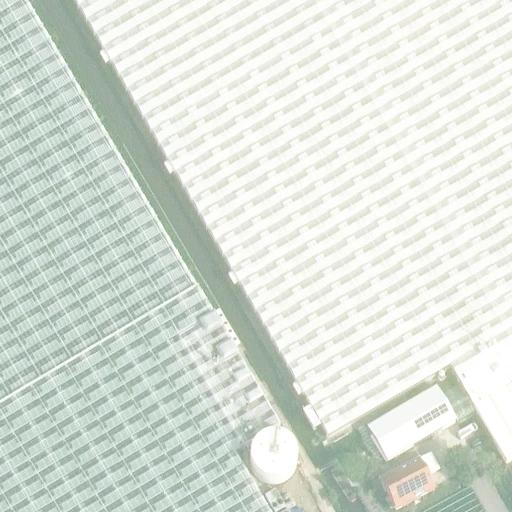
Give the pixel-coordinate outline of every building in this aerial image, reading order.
[(0,0),(0,511),(264,511),(234,461),(231,455),(277,429),(22,0),(0,0)] [(511,0),(69,0),(71,2),(326,438),(449,367),(458,384),(511,354),(511,0)] [(511,354),(458,384),(439,395),(435,388),(366,429),(386,463),(455,422),(457,424),(475,414),(505,464),(511,460),(511,354)] [(272,438),(265,439),(258,443),(252,448),(249,456),(248,463),(250,471),(254,478),(260,483),(268,485),(276,486),(283,483),(290,478),(294,472),(296,464),(296,456),(292,449),(287,443),(280,439),(272,438)] [(438,471),(429,455),(380,482),(389,498),(386,502),(390,510),(394,509),(395,511),(433,489),(426,477),(438,471)] [(275,491),(264,497),(272,511),(278,511),(285,508),(275,491)]
